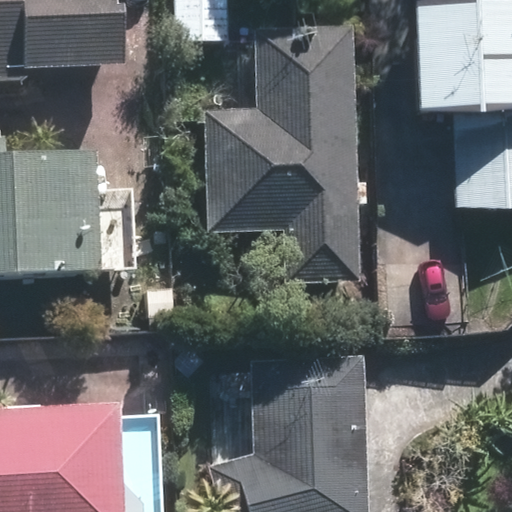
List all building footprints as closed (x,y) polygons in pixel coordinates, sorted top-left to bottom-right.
[(22,61),(122,57),(118,0),(0,0),(0,69),(23,68),(22,61)] [(222,36),(222,0),(173,0),(173,36),(222,36)] [(511,2),(503,3),(503,0),(438,0),(439,5),(417,6),(420,112),(457,112),(460,208),(511,205),(511,2)] [(360,277),(354,21),(254,24),(256,105),(204,107),(208,229),(284,227),(284,279),(360,277)] [(0,265),(102,261),(97,139),(9,144),(8,129),(0,129),(0,265)] [(366,511),(361,351),(246,355),(249,448),(203,461),(217,511),(366,511)] [(118,511),(113,394),(0,399),(0,511),(118,511)]
